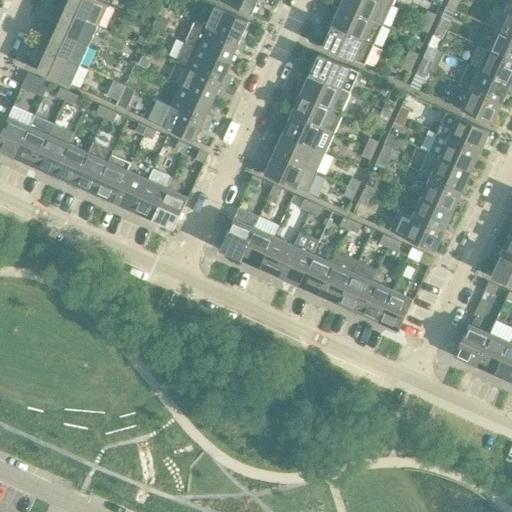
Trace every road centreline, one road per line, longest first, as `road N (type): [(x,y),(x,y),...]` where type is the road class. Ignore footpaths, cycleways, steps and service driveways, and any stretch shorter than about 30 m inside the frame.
road 1 (residential): [(180,277),(304,0)]
road 2 (residential): [(414,383),(180,277)]
road 3 (residential): [(414,383),(511,163)]
road 4 (residential): [(180,277),(0,196)]
